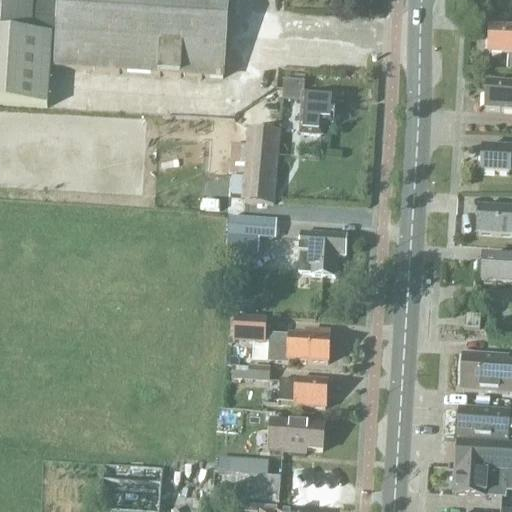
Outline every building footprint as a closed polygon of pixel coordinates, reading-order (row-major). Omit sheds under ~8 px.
[(0,0),(0,102),(52,106),(55,69),(221,79),(227,0),(0,0)] [(504,71),(511,71),(511,26),(503,26),(503,30),(502,30),(490,29),(489,55),(505,56),(504,71)] [(339,120),(340,112),(334,107),(335,98),(303,96),(304,83),(285,82),(283,102),(301,103),(300,124),(301,124),(300,135),(321,136),(322,125),(333,125),(333,123),(339,120)] [(511,86),(487,85),(485,111),(511,112),(511,86)] [(232,148),(228,198),(238,199),(238,204),(273,207),(273,205),(277,163),(279,134),(245,131),(244,149),(232,148)] [(482,147),(482,174),(510,175),(510,172),(511,172),(511,153),(511,154),(511,149),(482,147)] [(511,211),(478,210),(477,236),(509,238),(511,238),(511,211)] [(276,241),(277,223),(232,220),(231,238),(276,241)] [(344,259),(346,237),(336,236),(336,235),(333,234),(333,236),(301,234),(299,275),(310,275),(310,277),(335,279),(337,258),(344,259)] [(478,263),(478,273),(480,275),(482,276),(482,284),(511,285),(511,260),(483,259),(483,261),(481,261),(478,263)] [(227,287),(226,301),(245,302),(245,288),(227,287)] [(466,317),(466,329),(479,330),(479,317),(466,317)] [(234,319),(232,344),(265,346),(266,321),(234,319)] [(307,338),(269,336),(267,364),(288,365),(288,362),(328,365),(331,340),(329,340),(330,334),(307,333),(307,338)] [(511,393),(511,365),(492,364),(492,357),(464,356),(462,392),(509,394),(509,393),(511,393)] [(233,370),(232,381),(249,382),(269,383),(270,370),(250,368),(250,371),(233,370)] [(295,408),(326,410),(328,382),(297,380),(296,383),(281,382),(279,404),(295,405),(295,408)] [(511,412),(460,410),(459,438),(459,439),(508,442),(508,440),(511,439),(511,412)] [(271,425),(269,455),(305,457),(306,453),(322,454),(324,429),(271,425)] [(511,446),(458,443),(455,497),(505,499),(506,494),(511,493),(511,446)] [(214,500),(279,505),(280,505),(282,480),(268,479),(270,466),(216,462),(214,500)] [(159,511),(163,472),(102,468),(98,511),(159,511)]
